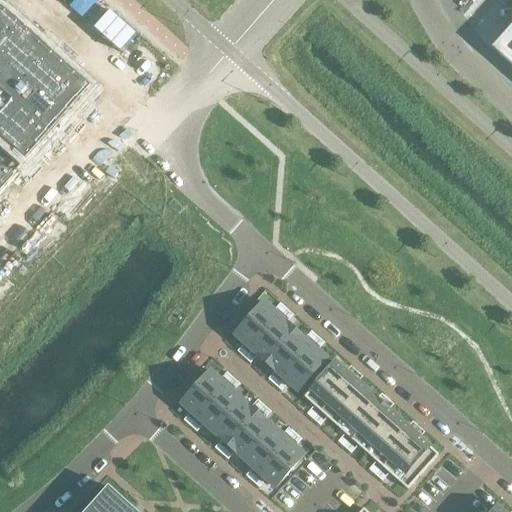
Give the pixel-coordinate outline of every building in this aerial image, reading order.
[(0,191),(90,91),(0,10),(0,191)] [(511,26),(506,34),(504,36),(502,39),(501,43),(500,47),(501,50),(501,54),(503,57),(505,61),(507,63),(511,67),(511,26)] [(265,334),(280,318),(263,303),(249,319),(265,334)] [(281,348),(295,332),(280,318),(265,334),(281,348)] [(251,350),(265,334),(249,319),(235,335),(251,350)] [(296,362),(311,346),(295,332),(281,348),(296,362)] [(281,348),(265,334),(251,350),(266,364),(281,348)] [(327,360),(311,346),(296,362),(312,376),(327,360)] [(282,378),(296,362),(281,348),(266,364),(282,378)] [(298,392),(312,376),(296,362),(282,378),(298,392)] [(321,412),(351,378),(335,363),(304,398),(321,412)] [(226,386),(210,372),(196,388),(211,402),(226,386)] [(336,426),(367,392),(351,378),(321,412),(336,426)] [(227,416),(242,400),(226,386),(211,402),(227,416)] [(211,402),(196,388),(181,404),(197,418),(211,402)] [(352,440),(383,406),(367,392),(336,426),(352,440)] [(257,414),(242,400),(227,416),(243,430),(257,414)] [(213,432),(227,416),(211,402),(197,418),(213,432)] [(367,454),(398,419),(383,406),(352,440),(367,454)] [(258,444),(273,428),(257,414),(243,430),(258,444)] [(228,446),(243,430),(227,416),(213,432),(228,446)] [(383,468),(414,433),(398,419),(367,454),(383,468)] [(274,458),(289,442),(273,428),(258,444),(274,458)] [(244,460),(258,444),(243,430),(228,446),(244,460)] [(425,454),(430,448),(414,433),(383,468),(399,482),(404,477),(409,471),(415,465),(420,459),(425,454)] [(290,473),(304,457),(289,442),(274,458),(290,473)] [(274,458),(258,444),(244,460),(260,474),(274,458)] [(433,461),(438,455),(430,448),(425,454),(433,461)] [(428,467),(433,461),(425,454),(420,459),(428,467)] [(290,473),(274,458),(260,474),(275,489),(290,473)] [(428,467),(420,459),(415,465),(423,473),(428,467)] [(423,473),(415,465),(409,471),(418,478),(423,473)] [(418,478),(409,471),(404,477),(413,484),(418,478)] [(413,484),(404,477),(399,482),(407,490),(413,484)] [(135,511),(108,488),(87,511),(135,511)]
